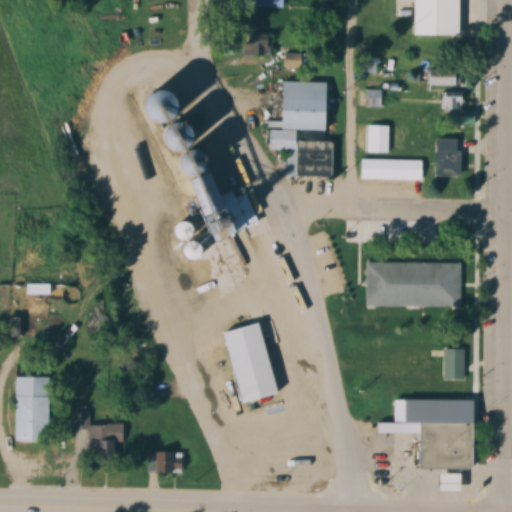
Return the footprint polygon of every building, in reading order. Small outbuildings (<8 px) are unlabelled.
[(462,86),(462,69),(432,69),(432,86),(462,86)] [(331,82),(285,81),(285,129),(272,129),(272,150),(288,150),(288,176),(336,177),(336,140),(330,140),(331,82)] [(442,109),(462,109),(463,92),(442,92),(442,109)] [(459,122),(474,122),(474,111),(459,111),(459,122)] [(438,176),(463,176),(463,137),(438,137),(438,176)] [(363,180),(424,180),(424,159),(363,159),(363,180)] [(367,307),(462,307),(462,263),(367,263),(367,307)] [(52,294),(52,284),(29,284),(29,294),(52,294)] [(283,395),(265,323),(228,332),(246,404),(283,395)] [(464,379),(464,356),(447,356),(447,379),(464,379)] [(17,377),(18,442),(52,442),(51,377),(17,377)] [(157,403),(154,391),(136,394),(138,407),(157,403)] [(423,433),(422,469),(477,469),(477,400),(395,400),(395,422),(379,422),(379,435),(410,435),(410,433),(423,433)] [(118,441),(128,441),(128,425),(91,425),(91,412),(77,412),(77,429),(91,429),(91,463),(118,463),(118,441)] [(185,474),(185,452),(149,452),(149,474),(185,474)]
